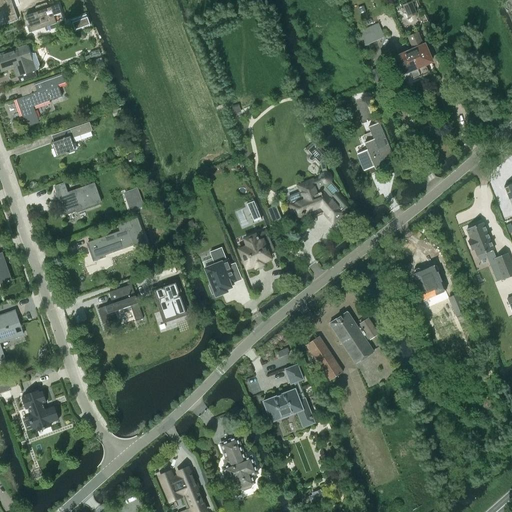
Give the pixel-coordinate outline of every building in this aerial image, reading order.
[(5,25),(18,20),(10,0),(0,0),(0,12),(3,11),(5,16),(3,17),(5,25)] [(416,15),(410,2),(402,5),(408,18),(416,15)] [(35,7),(37,12),(48,8),(46,3),(35,7)] [(31,32),(63,21),(58,5),(48,8),(37,12),(25,16),(31,32)] [(75,32),(90,26),(90,25),(87,15),(71,20),(74,30),(75,30),(75,32)] [(369,44),(369,45),(384,39),(378,24),(360,32),(365,46),(369,44)] [(413,50),(409,51),(420,76),(425,74),(427,70),(425,65),(432,62),(424,45),(423,46),(417,33),(408,37),(413,50)] [(19,83),(37,77),(35,71),(26,46),(0,55),(0,67),(2,71),(14,67),(17,77),(19,83)] [(420,76),(409,51),(395,58),(402,75),(409,72),(411,77),(415,78),(420,76)] [(377,68),(370,71),(377,85),(383,83),(377,68)] [(24,97),(16,100),(26,127),(39,123),(33,107),(62,97),(62,96),(61,96),(58,86),(66,83),(63,73),(34,83),(21,88),(24,97)] [(70,138),(91,130),(89,123),(55,135),(58,142),(52,143),(57,158),(69,154),(68,153),(74,151),(70,138)] [(367,150),(357,154),(364,171),(369,169),(370,172),(375,170),(385,166),(383,161),(392,157),(387,144),(379,123),(368,127),(373,139),(364,143),(367,150)] [(315,142),(309,147),(313,151),(311,153),(317,159),(321,155),(322,155),(321,154),(323,153),(317,147),(319,146),(315,142)] [(301,192),(288,197),(291,204),(290,205),(290,206),(295,218),(300,216),(301,215),(302,216),(304,215),(304,214),(313,211),(313,210),(319,207),(320,208),(333,223),(343,213),(349,207),(336,193),(337,191),(329,182),(330,180),(330,179),(330,177),(329,175),(327,174),(326,173),(323,161),(325,159),(322,155),(321,155),(324,159),(323,160),(326,173),(324,173),(322,174),(321,175),(320,177),(319,179),(320,181),(313,183),(312,181),(299,186),(301,192)] [(87,179),(61,188),(63,193),(62,194),(68,210),(86,203),(89,211),(107,205),(99,182),(90,185),(89,185),(90,184),(89,181),(88,181),(87,179)] [(141,200),(128,204),(130,211),(143,206),(141,200)] [(253,201),(246,204),(254,222),(261,219),(253,201)] [(276,206),(267,210),(273,225),(282,221),(276,206)] [(93,261),(105,257),(104,255),(133,245),(134,246),(145,243),(137,219),(118,226),(120,232),(87,243),(93,261)] [(483,223),(466,230),(470,240),(468,241),(471,250),(474,249),(477,256),(485,253),(490,266),(496,263),(503,279),(511,275),(511,265),(507,254),(496,259),(492,250),(493,249),(483,223)] [(247,246),(239,250),(246,268),(254,265),(255,267),(257,266),(261,265),(263,264),(262,262),(270,259),(268,253),(274,251),(269,238),(258,242),(257,239),(258,239),(258,237),(256,237),(255,235),(244,239),(247,246)] [(215,265),(205,269),(211,285),(209,286),(212,294),(214,293),(216,296),(227,292),(226,290),(227,289),(228,289),(230,288),(231,288),(230,283),(241,279),(235,263),(230,265),(227,260),(226,260),(221,248),(210,252),(212,258),(215,265)] [(0,284),(11,280),(5,263),(3,264),(0,254),(0,284)] [(162,276),(175,271),(172,265),(160,269),(162,276)] [(414,270),(412,274),(423,300),(446,291),(435,266),(422,271),(422,270),(418,268),(414,270)] [(185,311),(176,285),(175,283),(173,284),(157,290),(155,290),(155,293),(164,318),(165,320),(167,319),(183,314),(185,313),(185,311)] [(109,292),(112,304),(97,309),(103,324),(118,319),(115,311),(130,306),(136,321),(143,319),(131,284),(109,292)] [(458,294),(448,298),(457,317),(459,322),(468,318),(466,313),(466,312),(470,310),(463,292),(458,294)] [(347,312),(329,323),(356,364),(373,352),(362,336),(366,333),(370,339),(378,334),(372,324),(368,319),(360,324),(361,325),(357,328),(347,312)] [(14,328),(20,325),(17,316),(0,321),(0,359),(4,358),(0,345),(0,341),(17,336),(14,328)] [(343,372),(319,337),(306,346),(329,381),(343,372)] [(297,365),(285,370),(291,384),(294,383),(296,390),(295,391),(295,389),(263,402),(271,422),(297,412),(303,427),(314,423),(305,399),(304,399),(298,381),(303,379),(297,365)] [(0,398),(11,394),(13,398),(23,395),(17,378),(0,384),(0,398)] [(42,390),(39,391),(38,390),(24,395),(25,397),(22,398),(26,409),(29,408),(31,414),(28,415),(34,429),(36,428),(37,430),(51,425),(50,423),(59,419),(54,406),(45,409),(43,403),(46,402),(42,390)] [(222,467),(229,484),(235,482),(238,489),(240,489),(243,490),(251,488),(253,484),(254,483),(252,475),(258,473),(251,456),(245,459),(237,437),(220,444),(226,460),(227,459),(229,465),(222,467)] [(188,468),(187,469),(179,472),(178,473),(178,474),(179,476),(173,479),(170,472),(160,477),(170,501),(180,496),(180,495),(183,493),(189,508),(190,511),(202,511),(206,511),(197,489),(199,487),(192,471),(190,472),(189,470),(188,468)] [(311,502),(327,496),(325,491),(321,492),(322,494),(319,495),(316,495),(317,496),(314,497),(313,495),(309,497),(311,502)]
